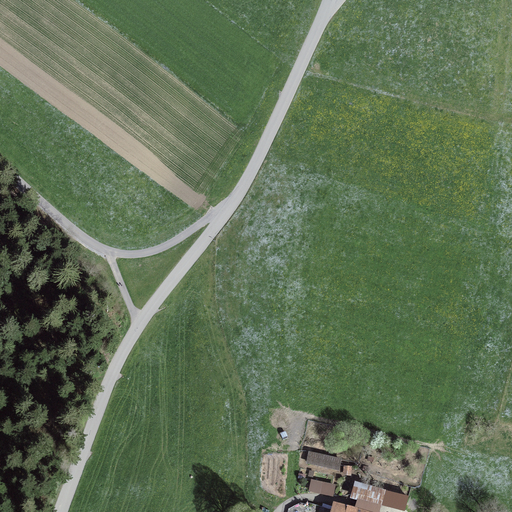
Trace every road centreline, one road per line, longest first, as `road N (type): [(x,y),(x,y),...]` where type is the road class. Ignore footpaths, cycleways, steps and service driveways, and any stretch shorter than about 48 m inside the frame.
road 1 (unclassified): [(60,511),(121,353),(232,203),(329,0)]
road 2 (track): [(0,165),(85,239),(119,254),(156,249),(232,203)]
